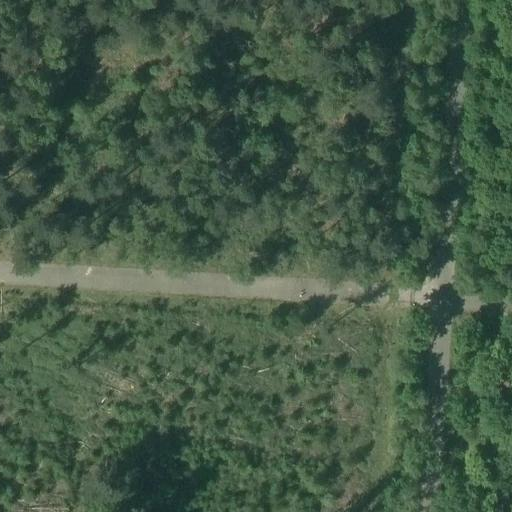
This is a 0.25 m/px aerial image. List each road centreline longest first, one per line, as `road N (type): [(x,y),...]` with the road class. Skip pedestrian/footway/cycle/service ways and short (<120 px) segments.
road 1 (unclassified): [(444,299),(463,0)]
road 2 (unclassified): [(429,511),(444,299)]
